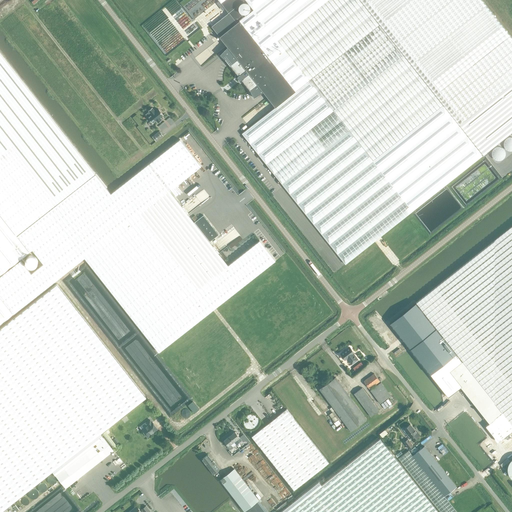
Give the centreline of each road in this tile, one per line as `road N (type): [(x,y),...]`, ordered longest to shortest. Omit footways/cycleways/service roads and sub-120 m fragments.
road 1 (tertiary): [(351,315),(101,0)]
road 2 (unclassified): [(100,511),(351,315)]
road 3 (unclassified): [(506,511),(351,315)]
road 4 (tertiary): [(351,315),(511,187)]
